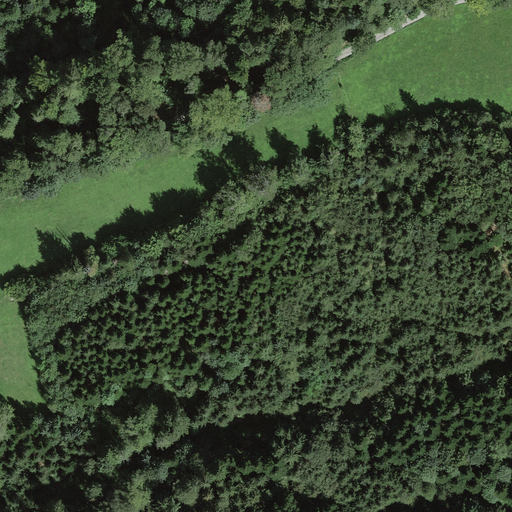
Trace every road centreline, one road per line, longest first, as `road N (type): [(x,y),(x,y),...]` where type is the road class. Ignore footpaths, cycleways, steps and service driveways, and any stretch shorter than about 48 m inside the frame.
road 1 (track): [(0,173),(198,112),(347,52)]
road 2 (track): [(370,511),(451,495),(511,509)]
